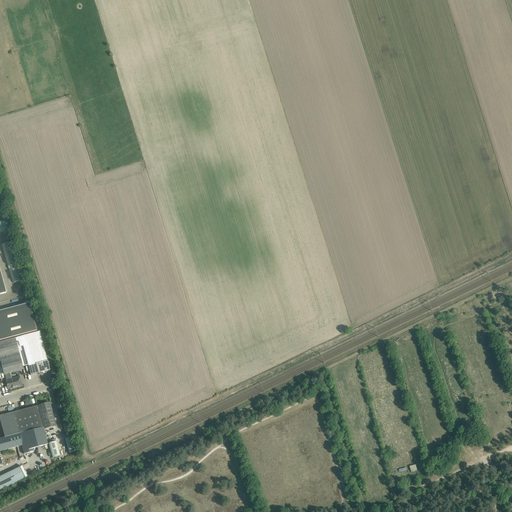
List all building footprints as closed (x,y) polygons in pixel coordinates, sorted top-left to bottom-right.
[(5,221),(0,222),(0,232),(8,231),(5,221)] [(12,241),(1,244),(13,283),(24,280),(12,241)] [(29,304),(0,311),(0,340),(37,331),(29,304)] [(20,337),(15,338),(22,367),(28,365),(29,370),(30,375),(43,372),(43,373),(47,372),(46,371),(50,370),(48,365),(47,360),(40,331),(20,337)] [(15,338),(0,341),(0,361),(3,375),(5,374),(10,373),(23,370),(22,367),(15,338)] [(10,373),(5,374),(6,381),(7,385),(6,385),(8,390),(17,387),(22,386),(19,377),(13,379),(14,379),(12,380),(10,373)] [(49,403),(38,406),(44,429),(56,426),(49,403)] [(37,406),(13,412),(19,434),(43,427),(37,406)] [(13,412),(0,415),(0,420),(4,438),(19,434),(13,412)] [(43,427),(19,434),(22,445),(24,454),(33,451),(32,449),(47,444),(43,427)] [(4,438),(0,438),(0,451),(22,445),(19,434),(4,438)] [(73,437),(65,439),(69,454),(77,452),(73,437)] [(55,442),(48,444),(52,458),(59,456),(55,442)] [(50,453),(22,467),(27,477),(53,464),(50,453)] [(0,476),(0,489),(24,478),(19,467),(0,476)]
